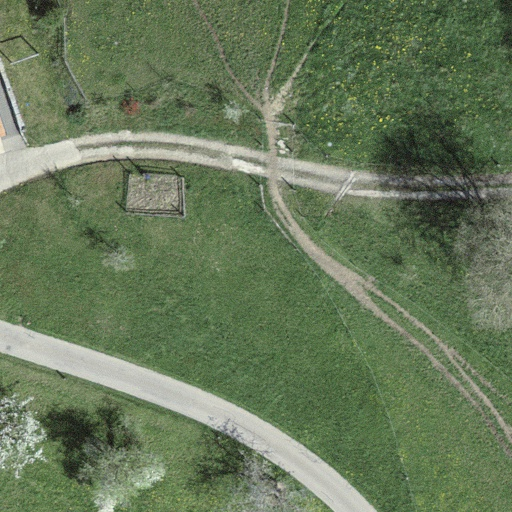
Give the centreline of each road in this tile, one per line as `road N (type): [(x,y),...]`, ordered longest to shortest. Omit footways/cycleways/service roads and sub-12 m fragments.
road 1 (track): [(0,177),(70,154),(201,142),(340,180),(511,192)]
road 2 (unclassified): [(0,339),(178,395),(295,457),(349,511)]
road 3 (track): [(340,180),(511,292)]
